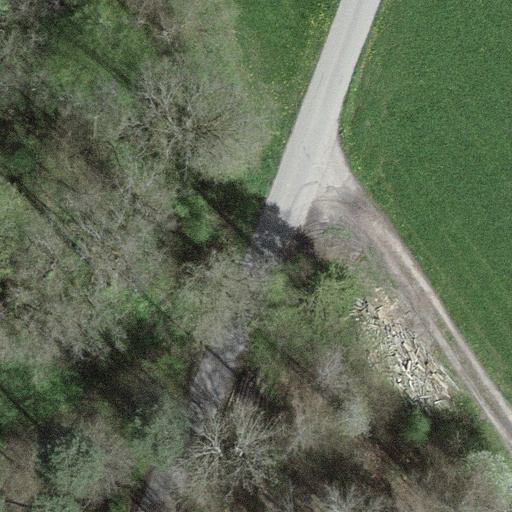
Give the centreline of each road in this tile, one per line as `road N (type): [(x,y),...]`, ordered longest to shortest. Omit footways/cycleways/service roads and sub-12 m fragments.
road 1 (unclassified): [(354,0),(155,511)]
road 2 (track): [(511,439),(301,147)]
